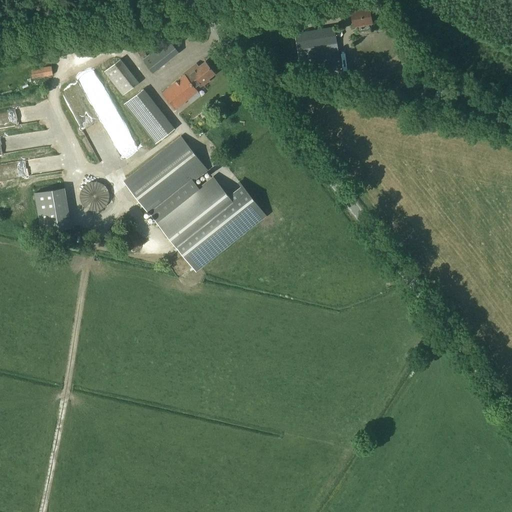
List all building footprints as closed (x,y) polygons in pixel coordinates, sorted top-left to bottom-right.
[(370,31),(369,23),(372,23),(369,8),(350,12),(353,26),(356,26),(357,33),(370,31)] [(301,70),(340,63),(334,28),(295,34),(301,70)] [(167,41),(143,61),(154,74),(179,53),(167,41)] [(114,61),(102,70),(117,92),(130,83),(114,61)] [(161,93),(174,110),(198,92),(196,90),(202,85),(203,86),(209,81),(209,80),(215,75),(205,61),(196,68),(195,66),(183,75),(183,76),(161,93)] [(32,79),(48,76),(52,76),(51,67),(30,70),(32,79)] [(124,105),(155,145),(175,129),(165,116),(153,126),(141,111),(154,102),(144,89),(124,105)] [(207,170),(180,137),(123,182),(150,215),(150,214),(151,215),(191,184),(207,170)] [(221,169),(217,171),(222,181),(233,175),(228,165),(221,169)] [(151,215),(195,271),(265,215),(239,183),(238,183),(241,187),(228,197),(213,178),(197,191),(191,184),(151,215)] [(91,211),(94,211),(98,211),(101,210),(103,209),(105,207),(106,205),(108,203),(109,199),(109,197),(109,194),(108,192),(107,189),(105,186),(103,185),(101,183),(97,182),(94,182),(92,182),(89,183),(87,184),(84,186),(82,189),(81,192),(80,194),(80,197),(80,199),(81,202),(82,204),(84,207),(86,209),(88,210),(91,211)]
